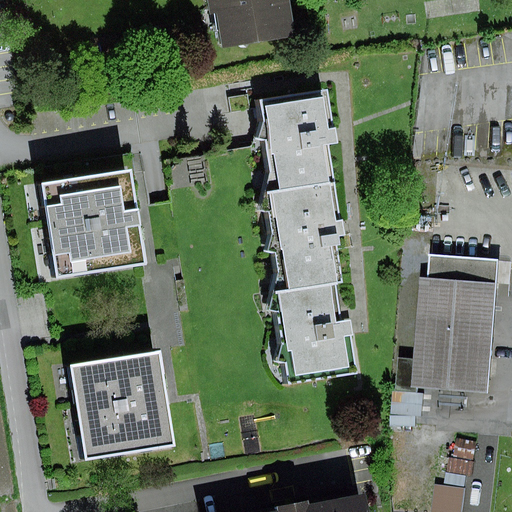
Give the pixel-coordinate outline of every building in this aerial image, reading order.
[(287,0),(206,0),(209,14),(216,13),(222,48),(294,36),(287,0)] [(320,90),(253,102),(260,145),(268,191),(326,181),(327,181),(321,146),(329,145),(328,136),(320,90)] [(125,171),(31,185),(45,280),(92,274),(139,266),(132,218),(125,171)] [(268,191),(260,191),(276,292),(328,284),(335,283),(328,238),(335,237),(334,230),(326,181),(268,191)] [(398,360),(396,388),(488,395),(500,260),(431,254),(429,278),(421,278),(414,361),(398,360)] [(269,293),(283,385),(350,375),(343,328),(342,321),(334,322),(328,284),(276,292),(269,293)] [(59,367),(74,462),(168,447),(161,405),(161,399),(153,354),(106,361),(59,367)] [(391,392),(390,413),(421,416),(422,394),(391,392)] [(456,438),(453,456),(473,459),(476,442),(456,438)] [(471,476),(474,462),(449,458),(447,472),(471,476)] [(434,485),(429,511),(461,511),(464,489),(434,485)] [(365,511),(361,493),(268,511),(365,511)]
